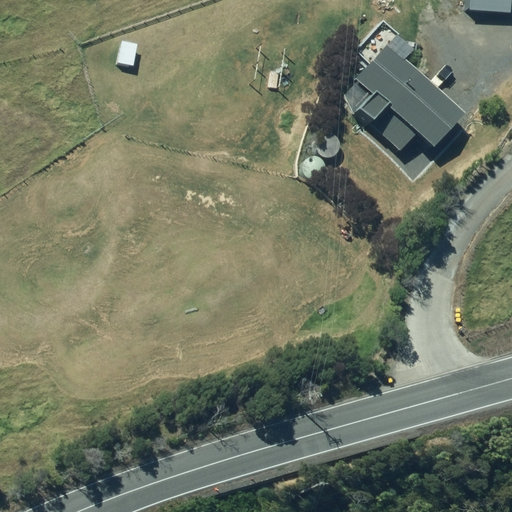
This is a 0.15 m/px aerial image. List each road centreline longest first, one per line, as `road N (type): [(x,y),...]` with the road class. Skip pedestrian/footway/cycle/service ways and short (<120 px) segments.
road 1 (unclassified): [(80,511),(447,395)]
road 2 (unclassified): [(447,395),(426,330),(429,298),(446,253),(511,162)]
